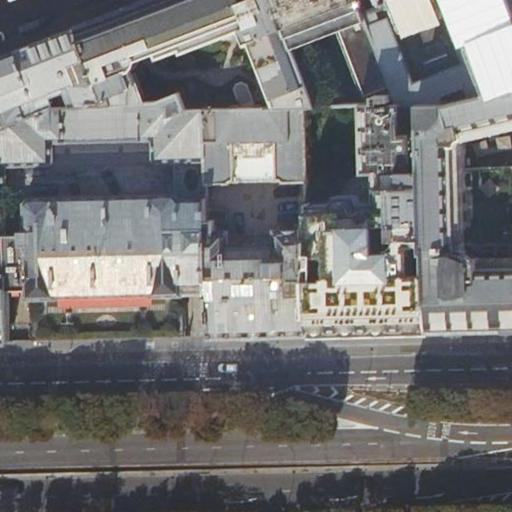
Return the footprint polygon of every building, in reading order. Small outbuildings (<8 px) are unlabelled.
[(149,0),(130,8),(76,28),(105,104),(145,101),(133,69),(135,67),(136,65),(136,64),(136,61),(155,54),(157,58),(180,49),(181,51),(241,29),(247,43),(251,42),(277,107),(304,107),(315,106),(293,50),(273,0),(149,0)] [(273,0),(293,50),(338,32),(362,94),(391,83),(359,0),(273,0)] [(359,0),(391,83),(399,104),(421,103),(445,103),(444,97),(467,88),(468,92),(475,90),(477,95),(500,90),(465,0),(359,0)] [(511,0),(465,0),(500,90),(511,87),(511,0)] [(0,57),(0,128),(55,107),(105,104),(76,28),(61,34),(29,46),(0,57)] [(511,169),(465,171),(463,145),(468,139),(511,128),(511,87),(500,90),(477,95),(445,103),(421,103),(425,250),(427,250),(427,251),(428,273),(429,331),(478,330),(511,328),(511,169)] [(160,100),(145,101),(105,104),(55,107),(0,128),(0,177),(3,176),(5,176),(5,167),(49,166),(52,163),(52,143),(150,141),(151,161),(155,163),(205,161),(204,155),(187,109),(180,92),(160,100)] [(361,203),(361,200),(338,201),(335,204),(307,205),(308,229),(309,254),(307,255),(309,334),(367,332),(429,331),(428,273),(416,274),(416,251),(427,251),(427,250),(425,250),(421,103),(399,104),(361,105),(363,174),(375,174),(376,203),(361,203)] [(304,107),(277,107),(187,109),(204,155),(205,161),(205,183),(226,183),(227,182),(230,180),(232,180),(232,181),(236,181),(236,180),(237,179),(239,179),(239,180),(268,180),(268,178),(270,178),(271,179),(272,180),(276,181),(277,180),(278,179),(280,181),(281,182),(306,182),(304,107)] [(6,234),(7,258),(8,289),(29,289),(29,299),(31,342),(100,340),(185,337),(184,293),(208,292),(206,218),(205,199),(181,200),(176,194),(31,197),(25,204),(26,233),(6,234)] [(227,218),(206,218),(208,292),(209,336),(261,335),(309,334),(307,255),(309,254),(308,229),(277,230),(277,251),(228,253),(227,218)] [(0,341),(9,341),(8,289),(7,258),(0,258),(0,341)]
